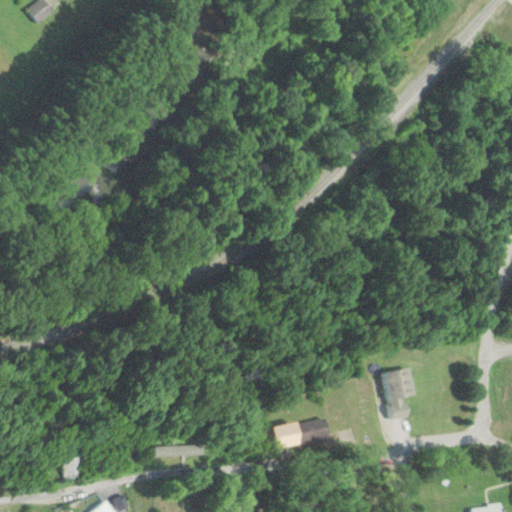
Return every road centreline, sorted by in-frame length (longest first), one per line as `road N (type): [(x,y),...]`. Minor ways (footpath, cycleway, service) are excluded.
road 1 (residential): [(485,430),(0,498)]
road 2 (residential): [(511,223),(488,312),(485,430)]
